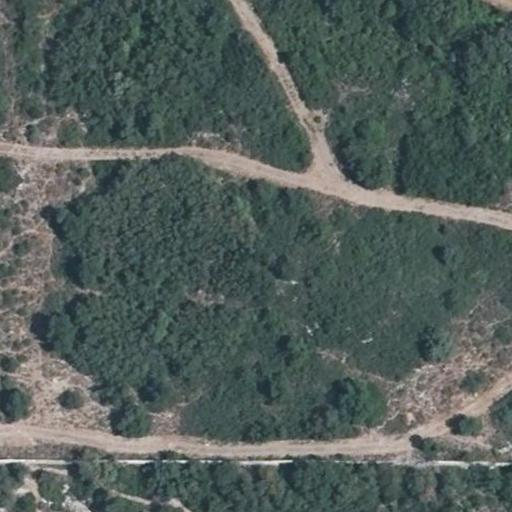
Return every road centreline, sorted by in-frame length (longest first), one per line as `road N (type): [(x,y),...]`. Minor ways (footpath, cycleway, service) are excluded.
road 1 (track): [(0,429),(160,451),(388,445),(427,437),(511,385)]
road 2 (track): [(511,223),(361,196),(213,154),(0,148)]
